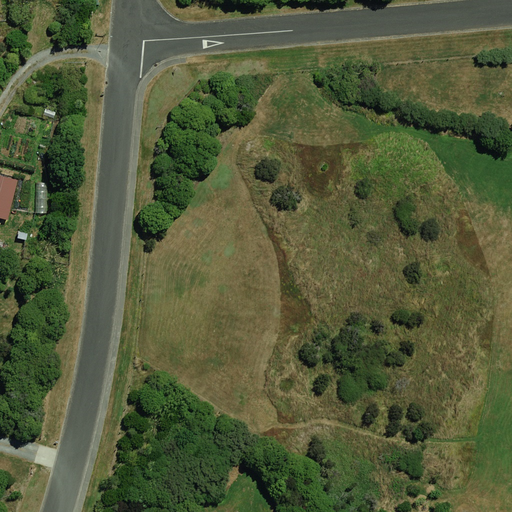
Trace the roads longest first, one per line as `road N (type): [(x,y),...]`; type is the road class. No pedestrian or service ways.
road 1 (residential): [(57,511),(92,362),(128,41)]
road 2 (residential): [(128,41),(511,8)]
